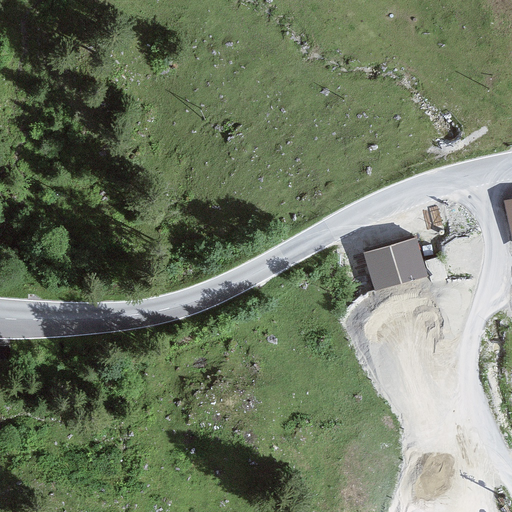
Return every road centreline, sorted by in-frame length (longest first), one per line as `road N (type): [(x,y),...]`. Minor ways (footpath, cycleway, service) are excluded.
road 1 (tertiary): [(0,318),(107,317),(174,306),(380,202),(486,170)]
road 2 (unclassified): [(486,170),(498,240),(471,343),(471,377),(511,479)]
